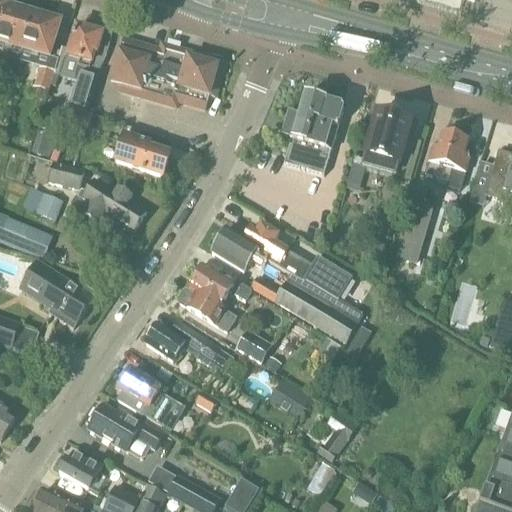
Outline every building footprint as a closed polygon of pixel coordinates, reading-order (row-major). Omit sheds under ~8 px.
[(0,32),(0,46),(21,53),(32,16),(18,12),(18,15),(6,12),(0,32)] [(46,20),(32,16),(21,53),(47,60),(58,27),(45,23),(46,20)] [(74,83),(77,71),(88,74),(93,58),(95,58),(101,39),(76,31),(62,79),(74,83)] [(111,87),(118,95),(175,112),(176,106),(203,114),(211,91),(216,93),(224,67),(160,48),(158,53),(122,43),(109,86),(111,87)] [(46,95),(52,76),(40,72),(34,91),(46,95)] [(293,140),(290,150),(288,149),(283,168),(322,180),(342,112),(324,107),(325,105),(322,98),(311,95),(305,99),(299,119),(287,115),(280,137),(293,140)] [(73,114),(68,128),(87,134),(91,120),(73,114)] [(363,163),(361,172),(364,173),(395,181),(398,172),(398,171),(407,143),(411,129),(406,128),(405,125),(397,122),(395,124),(375,119),(363,161),(364,162),(363,163)] [(37,134),(31,155),(49,161),(58,141),(37,134)] [(428,168),(424,178),(447,185),(446,189),(459,193),(469,162),(463,160),(467,145),(462,143),(462,139),(449,136),(446,139),(441,138),(437,153),(431,151),(426,167),(428,168)] [(135,143),(124,139),(114,168),(161,183),(169,158),(147,151),(148,147),(136,142),(135,143)] [(511,161),(498,157),(485,201),(502,206),(502,208),(502,210),(502,211),(503,213),(504,214),(505,215),(506,216),(508,217),(509,217),(511,217),(511,161)] [(84,173),(52,166),(48,186),(79,194),(84,173)] [(81,204),(85,206),(89,209),(82,219),(97,228),(102,220),(132,238),(145,216),(128,206),(131,200),(117,192),(114,197),(93,185),(81,204)] [(54,225),(62,206),(44,199),(36,217),(54,225)] [(410,201),(392,262),(408,266),(415,268),(433,209),(410,201)] [(8,225),(0,242),(0,244),(23,255),(25,252),(41,259),(48,244),(8,225)] [(249,231),(242,243),(261,255),(260,256),(268,260),(265,265),(302,287),(303,286),(337,306),(351,283),(316,262),(311,270),(286,255),(287,254),(273,245),(277,238),(259,227),(255,235),(249,231)] [(260,255),(242,243),(226,234),(212,258),(242,277),(252,261),(256,263),(260,255)] [(182,296),(177,304),(178,309),(219,333),(226,338),(235,322),(224,315),(223,316),(218,313),(228,297),(235,301),(244,307),(250,296),(242,290),(242,291),(234,286),(232,290),(204,272),(197,274),(192,282),(193,288),(189,295),(188,296),(187,295),(182,296)] [(49,318),(56,322),(55,322),(73,333),(95,298),(77,287),(75,290),(49,274),(41,287),(49,292),(40,308),(51,314),(49,318)] [(251,294),(273,307),(343,350),(360,322),(322,299),(317,307),(285,288),(281,295),(258,281),(251,294)] [(0,322),(0,348),(9,352),(18,329),(0,322)] [(193,352),(200,343),(200,342),(189,336),(188,337),(177,330),(171,338),(158,329),(145,349),(171,367),(184,347),(193,353),(193,352)] [(352,365),(369,337),(360,331),(343,360),(352,365)] [(247,339),(237,356),(259,369),(269,352),(247,339)] [(269,363),(264,371),(275,378),(280,369),(269,363)] [(150,386),(131,373),(125,382),(121,383),(117,389),(118,394),(118,395),(153,416),(166,394),(150,386)] [(268,404),(298,422),(311,400),(282,383),(268,404)] [(201,396),(194,408),(210,418),(217,406),(201,396)] [(0,406),(0,446),(0,447),(16,422),(6,416),(9,412),(0,406)] [(88,434),(125,456),(134,442),(154,454),(162,441),(118,415),(115,419),(102,412),(101,414),(95,413),(90,422),(93,426),(88,434)] [(357,432),(335,416),(326,430),(333,435),(324,449),(322,448),(316,455),(331,466),(357,432)] [(511,511),(511,421),(477,511),(511,511)] [(89,468),(74,460),(69,467),(66,466),(58,479),(87,496),(88,496),(97,501),(107,484),(97,479),(102,472),(91,465),(89,468)] [(167,499),(191,511),(214,511),(219,504),(177,481),(167,499)] [(141,501),(159,511),(165,498),(147,489),(141,501)] [(135,511),(139,505),(114,492),(104,511),(135,511)] [(34,511),(77,511),(42,495),(34,511)] [(373,510),(376,511),(395,511),(396,510),(378,499),(373,510)]
